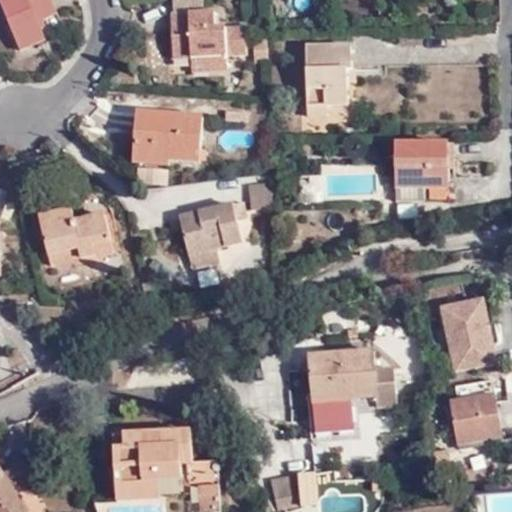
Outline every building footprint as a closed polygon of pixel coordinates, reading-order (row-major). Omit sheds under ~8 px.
[(41,22),(60,14),(54,0),(1,0),(22,51),(48,40),(41,22)] [(217,29),(210,29),(209,14),(172,15),(174,60),(192,59),(211,58),(211,72),(229,71),(228,56),(249,55),(247,28),(217,29)] [(267,43),(255,44),(256,64),(268,63),(267,43)] [(347,84),(347,71),(352,71),(351,47),(307,48),(308,106),(327,106),(347,105),(347,84)] [(192,59),(193,73),(211,72),(211,58),(192,59)] [(355,84),(355,71),(352,71),(347,71),(347,84),(355,84)] [(309,116),(327,115),(327,106),(308,106),(309,116)] [(201,163),(204,118),(138,113),(134,164),(170,167),(170,161),(201,163)] [(396,181),(427,182),(427,188),(451,188),(451,146),(396,145),(396,181)] [(297,168),(297,159),(288,159),(287,168),(297,168)] [(167,186),(169,172),(148,170),(147,185),(167,186)] [(396,202),(427,203),(427,188),(427,182),(396,181),(396,202)] [(273,208),(270,184),(249,186),(252,211),(273,208)] [(246,202),(234,205),(181,218),(194,270),(220,263),(217,249),(243,242),(238,221),(250,218),(246,202)] [(97,255),(94,245),(113,241),(108,216),(77,223),(74,210),(41,218),(50,255),(81,249),(83,258),(97,255)] [(97,255),(115,251),(113,241),(94,245),(97,255)] [(50,255),(52,264),(83,258),(81,249),(50,255)] [(497,364),(484,303),(444,311),(456,372),(497,364)] [(375,372),(373,353),(310,358),(313,404),(334,402),(334,407),(309,409),(312,437),(353,434),(350,401),(378,399),(379,405),(397,404),(394,370),(375,372)] [(504,439),(496,396),(453,403),(460,447),(504,439)] [(193,446),(192,432),(181,433),(182,447),(193,446)] [(126,450),(116,450),(117,482),(159,480),(183,479),(183,468),(193,468),(193,446),(182,447),(181,433),(126,435),(126,450)] [(23,463),(4,476),(0,470),(0,511),(24,511),(12,491),(33,478),(23,463)] [(301,506),(294,475),(271,480),(278,511),(301,506)] [(118,502),(159,500),(159,480),(117,482),(118,502)] [(221,511),(221,487),(201,488),(201,511),(221,511)] [(511,511),(511,490),(484,491),(485,511),(511,511)]
